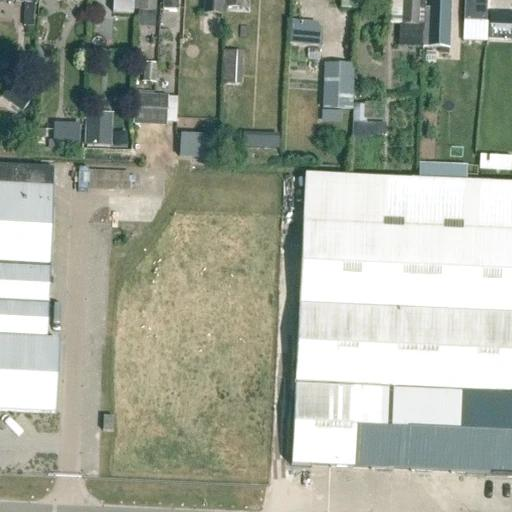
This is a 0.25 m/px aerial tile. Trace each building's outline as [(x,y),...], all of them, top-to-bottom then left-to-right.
[(35,6),(35,0),(4,0),(4,4),(24,5),(22,28),(32,28),(33,6),(35,6)] [(134,16),(134,0),(114,0),(114,16),(134,16)] [(154,13),(154,0),(136,0),(136,12),(154,13)] [(221,17),(222,8),(222,0),(203,0),(202,16),(221,17)] [(243,10),(243,0),(227,0),(228,9),(243,10)] [(357,11),(357,0),(339,0),(339,10),(357,11)] [(398,0),(397,48),(422,49),(423,0),(398,0)] [(422,49),(425,49),(447,50),(449,10),(449,0),(427,0),(427,9),(427,11),(423,10),(422,49)] [(464,0),(463,23),(486,24),(486,0),(464,0)] [(509,40),(510,17),(490,16),(489,39),(509,40)] [(291,22),(289,45),(310,47),(312,24),(291,22)] [(241,87),(242,56),(221,55),(220,86),(241,87)] [(351,112),(352,66),(322,65),(321,111),(351,112)] [(145,66),(143,83),(155,84),(156,68),(145,66)] [(0,98),(20,114),(29,102),(9,87),(0,98)] [(156,97),(155,97),(134,95),(132,126),(155,127),(156,97)] [(156,98),(155,127),(165,128),(166,124),(174,124),(176,99),(156,98)] [(354,107),(353,124),(362,124),(362,108),(354,107)] [(85,147),(111,148),(112,115),(86,114),(85,147)] [(54,127),(53,150),(76,151),(77,128),(54,127)] [(214,162),(215,138),(179,136),(177,160),(214,162)] [(244,138),(244,148),(279,147),(279,137),(244,138)] [(511,174),(511,167),(511,159),(480,158),(479,172),(511,174)] [(0,413),(54,416),(57,344),(45,343),(53,171),(0,168),(0,413)] [(511,189),(304,180),(291,468),(511,478),(511,189)] [(113,434),(113,419),(103,419),(103,433),(113,434)]
